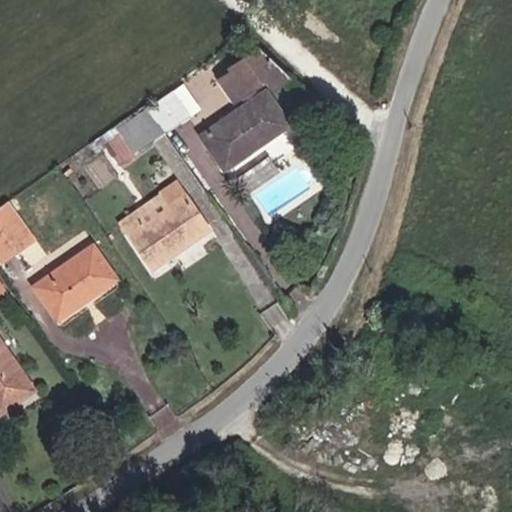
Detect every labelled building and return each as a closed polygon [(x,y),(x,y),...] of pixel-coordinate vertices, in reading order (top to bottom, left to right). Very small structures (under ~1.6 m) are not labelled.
[(272,82),(285,72),(256,45),(218,71),(232,92),(262,72),(272,82)] [(203,126),(228,163),(290,124),(265,86),(203,126)] [(182,120),(194,112),(179,89),(167,97),(182,120)] [(146,112),(162,134),(182,120),(167,97),(146,112)] [(114,134),(129,157),(162,134),(146,112),(114,134)] [(122,225),(150,265),(206,228),(182,193),(160,207),(152,193),(128,207),(134,217),(122,225)] [(0,201),(0,252),(5,260),(38,237),(8,196),(0,201)] [(35,284),(61,321),(119,277),(93,243),(35,284)] [(0,406),(4,413),(39,388),(0,332),(0,406)]
